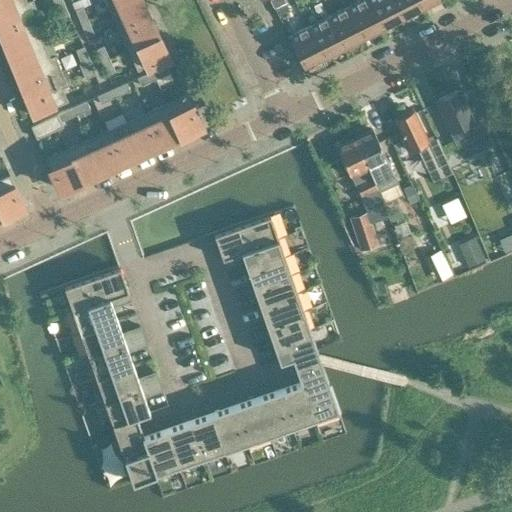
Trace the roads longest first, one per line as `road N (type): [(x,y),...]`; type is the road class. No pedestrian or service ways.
road 1 (residential): [(134,275),(181,409),(253,385),(206,250)]
road 2 (residential): [(276,121),(494,12)]
road 3 (residential): [(106,198),(276,121)]
road 4 (residential): [(218,0),(276,121)]
